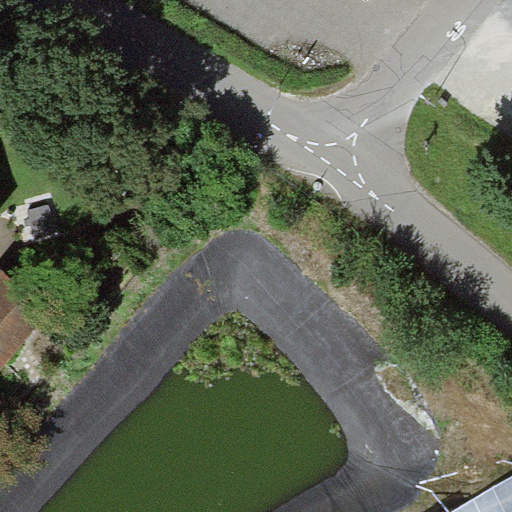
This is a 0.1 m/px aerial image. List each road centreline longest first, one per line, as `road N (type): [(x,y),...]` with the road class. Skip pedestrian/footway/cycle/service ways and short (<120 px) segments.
road 1 (residential): [(56,0),(340,154)]
road 2 (residential): [(340,154),(511,299)]
road 3 (residential): [(477,0),(340,154)]
